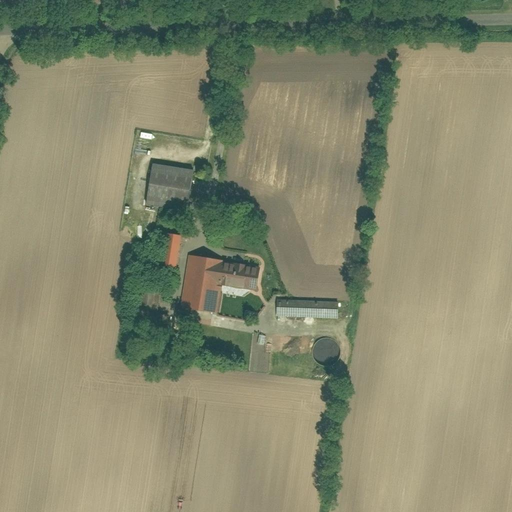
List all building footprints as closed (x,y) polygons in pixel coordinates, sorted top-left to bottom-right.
[(157,166),(151,203),(192,209),(198,173),(157,166)] [(184,237),(169,234),(165,262),(180,265),(184,237)] [(228,262),(192,256),(183,306),(219,312),(224,284),(228,262)] [(228,262),(224,284),(258,290),(262,268),(228,262)] [(280,303),(280,315),(342,318),(342,305),(280,303)]
